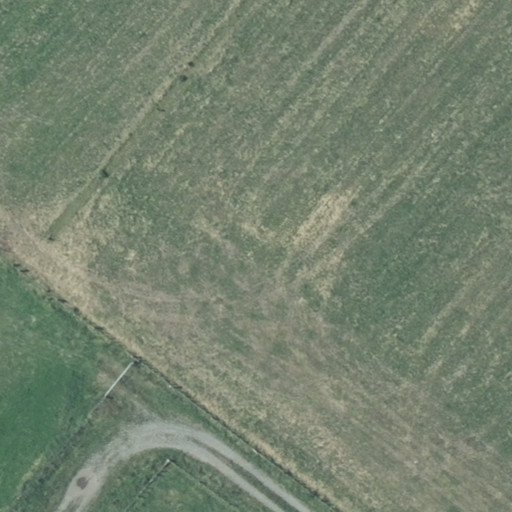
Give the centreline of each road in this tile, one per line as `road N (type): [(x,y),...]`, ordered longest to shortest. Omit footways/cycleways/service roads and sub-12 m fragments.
road 1 (track): [(282,511),(189,445),(167,443),(111,458),(63,511)]
road 2 (track): [(0,304),(118,379),(156,413),(167,443)]
